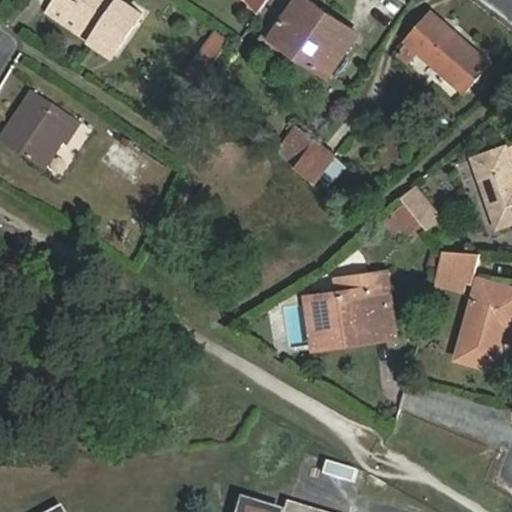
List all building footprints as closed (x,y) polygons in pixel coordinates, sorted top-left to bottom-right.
[(56,0),(54,4),(122,53),(148,14),(127,0),(56,0)] [(268,0),(252,0),(261,10),(268,0)] [(337,32),(343,22),(309,0),(295,0),(275,29),(299,44),(294,53),(329,77),(354,44),(337,32)] [(115,64),(122,53),(54,4),(45,15),(115,64)] [(497,60),(435,8),(405,44),(465,97),(497,60)] [(361,35),(343,22),(337,32),(354,44),(361,35)] [(270,36),(294,53),(299,44),(275,29),(270,36)] [(231,40),(217,30),(202,52),(217,61),(231,40)] [(74,147),(87,126),(35,91),(2,141),(50,172),(67,144),(74,147)] [(301,168),(319,141),(301,128),(283,153),(301,168)] [(339,156),(319,141),(301,168),(319,183),(339,156)] [(511,156),(509,148),(476,159),(499,229),(511,224),(511,156)] [(404,198),(407,201),(428,225),(430,228),(444,216),(417,185),(404,198)] [(420,232),(428,225),(407,201),(400,209),(420,232)] [(444,268),(470,276),(480,279),(487,253),(449,250),(444,268)] [(466,288),(470,276),(444,268),(440,279),(466,288)] [(312,297),(318,336),(335,334),(334,327),(359,322),(361,330),(393,324),(386,272),(339,278),(340,292),(312,297)] [(511,288),(482,280),(460,358),(500,370),(511,333),(511,288)] [(335,334),(318,336),(320,349),(395,337),(393,324),(361,330),(359,322),(334,327),(335,334)] [(244,494),(237,511),(285,511),(287,508),(244,494)] [(338,511),(291,497),(287,508),(285,511),(338,511)] [(71,511),(67,502),(47,511),(71,511)]
